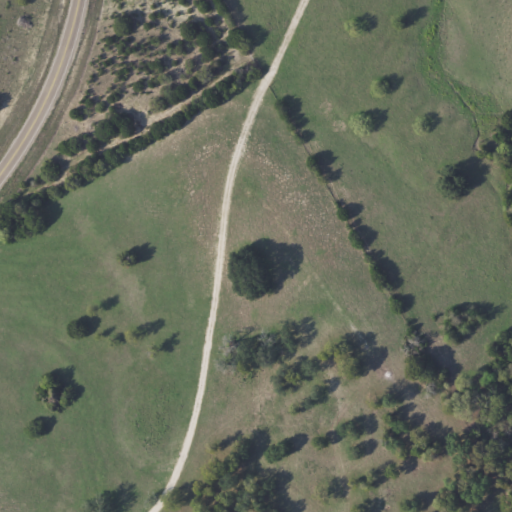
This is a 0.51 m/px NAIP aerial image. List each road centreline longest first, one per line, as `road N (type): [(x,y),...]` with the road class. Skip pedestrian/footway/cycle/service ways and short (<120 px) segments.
road 1 (residential): [(0,214),(108,176),(186,108),(208,52),(206,0)]
road 2 (secondary): [(0,183),(45,117),(88,0)]
